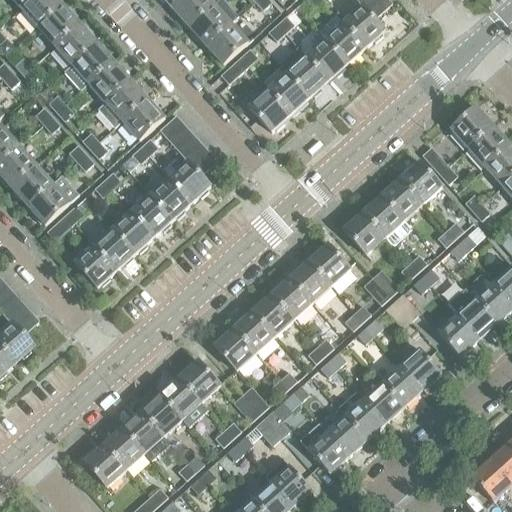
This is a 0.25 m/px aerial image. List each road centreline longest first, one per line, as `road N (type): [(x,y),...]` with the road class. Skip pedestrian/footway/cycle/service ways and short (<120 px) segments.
road 1 (residential): [(293,207),(108,0)]
road 2 (tertiary): [(293,207),(478,46)]
road 3 (tertiary): [(119,363),(293,207)]
road 4 (residential): [(119,363),(0,233)]
road 5 (residential): [(394,479),(511,369)]
road 6 (tertiary): [(23,448),(119,363)]
